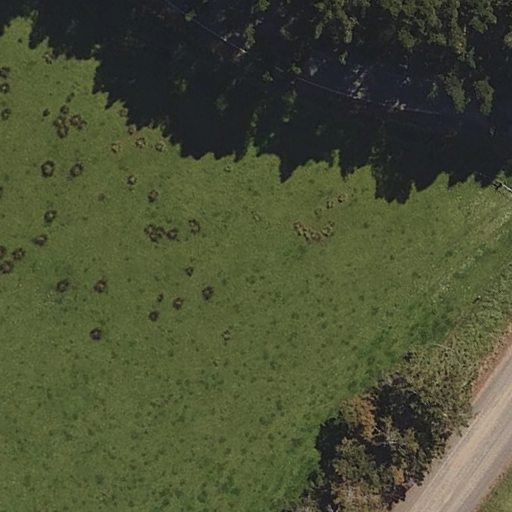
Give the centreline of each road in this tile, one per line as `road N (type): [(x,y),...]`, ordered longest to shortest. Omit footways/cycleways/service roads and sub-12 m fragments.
road 1 (secondary): [(511,69),(353,44),(241,0)]
road 2 (unclassified): [(423,511),(511,391)]
